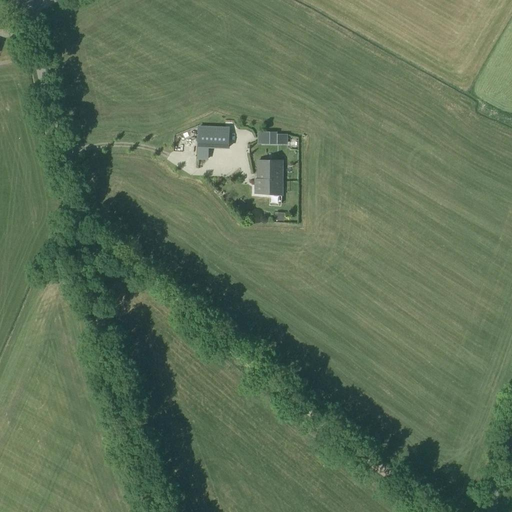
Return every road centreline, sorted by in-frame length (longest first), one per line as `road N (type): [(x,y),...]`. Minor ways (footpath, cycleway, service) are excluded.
road 1 (unclassified): [(162,511),(102,327),(34,6)]
road 2 (track): [(436,511),(85,234)]
road 3 (unknown): [(68,158),(124,146),(207,171),(232,153)]
